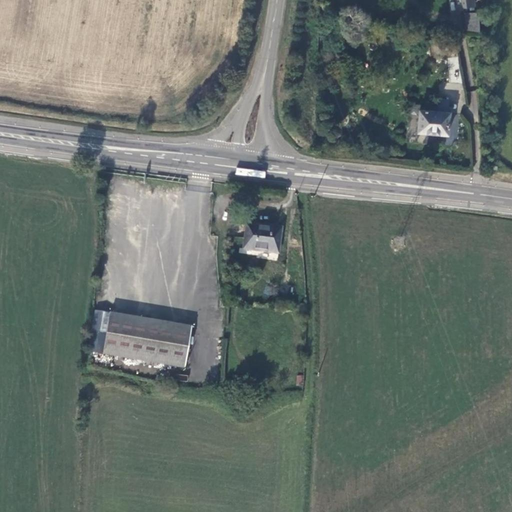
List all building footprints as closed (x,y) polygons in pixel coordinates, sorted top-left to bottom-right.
[(479,11),(465,12),(466,32),(480,31),(479,11)] [(449,107),(450,98),(438,97),(437,106),(449,107)] [(452,109),(419,106),(417,132),(449,135),(452,109)] [(246,226),(244,250),(280,255),(283,231),(246,226)] [(109,312),(95,310),(92,331),(106,334),(102,354),(186,368),(191,334),(192,325),(110,311),(109,312)]
